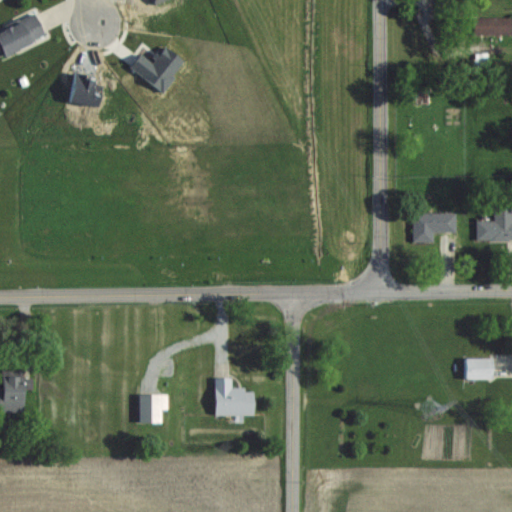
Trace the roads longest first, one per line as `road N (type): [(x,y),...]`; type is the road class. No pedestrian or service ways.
road 1 (tertiary): [(0,295),(296,292)]
road 2 (tertiary): [(381,0),(384,291)]
road 3 (residential): [(296,292),(295,511)]
road 4 (tertiary): [(384,291),(511,290)]
